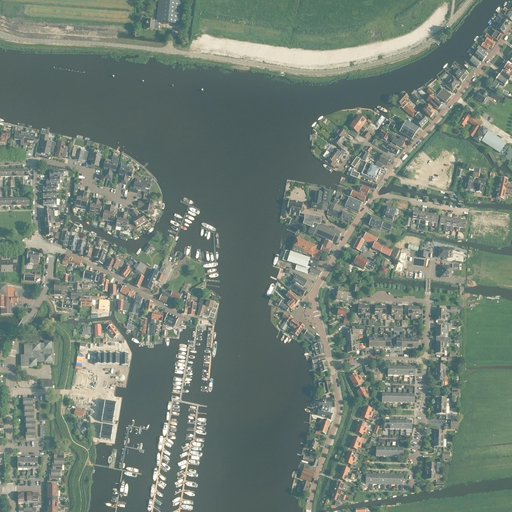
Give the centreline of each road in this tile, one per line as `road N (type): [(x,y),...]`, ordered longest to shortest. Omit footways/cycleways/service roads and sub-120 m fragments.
road 1 (unclassified): [(433,38),(392,59),(305,72),(0,34)]
road 2 (residential): [(213,320),(175,312),(50,246)]
road 3 (tertiary): [(398,160),(511,25)]
road 4 (residential): [(10,391),(16,340),(46,286),(50,246)]
road 5 (tertiary): [(308,511),(337,417),(333,367)]
road 6 (residential): [(409,488),(424,426),(425,360)]
